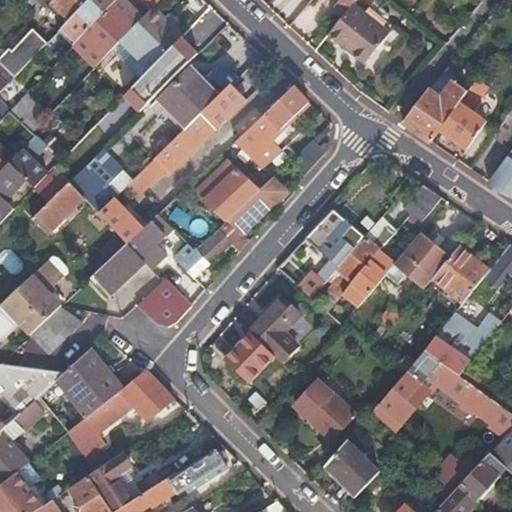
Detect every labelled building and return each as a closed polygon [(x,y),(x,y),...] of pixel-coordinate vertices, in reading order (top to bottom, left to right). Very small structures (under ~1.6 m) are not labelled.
[(39,0),(50,10),(56,4),(54,3),(51,0),(39,0)] [(72,19),(90,0),(56,0),(54,3),(56,4),(72,19)] [(119,0),(90,0),(72,19),(66,26),(65,25),(64,27),(78,41),(90,29),(91,30),(119,0)] [(142,18),(123,0),(119,0),(91,30),(90,29),(78,41),(75,44),(74,45),(96,66),(112,49),(124,36),(142,18)] [(149,10),(153,6),(158,0),(139,0),(139,1),(149,10)] [(351,6),(327,35),(364,65),(391,32),(354,2),(351,6)] [(182,38),(184,36),(153,6),(149,10),(142,18),(124,36),(135,47),(123,59),(143,78),(182,38)] [(0,59),(0,61),(16,76),(50,41),(35,27),(23,40),(13,49),(11,47),(0,59)] [(64,27),(60,30),(75,44),(78,41),(64,27)] [(13,49),(23,40),(20,36),(10,46),(11,47),(13,49)] [(112,49),(123,59),(135,47),(124,36),(112,49)] [(198,54),(182,38),(143,78),(124,96),(140,112),(198,54)] [(0,92),(16,76),(0,61),(0,92)] [(231,83),(238,77),(227,67),(207,85),(191,68),(151,108),(159,116),(169,107),(187,126),(231,83)] [(488,86),(476,78),(462,98),(474,106),(488,86)] [(435,105),(446,89),(436,82),(423,97),(435,105)] [(247,99),(231,83),(187,126),(178,135),(160,152),(135,177),(128,184),(139,196),(165,170),(170,174),(247,99)] [(259,163),(263,167),(282,150),(272,140),(283,129),(282,128),(311,102),(294,85),(236,141),(259,163)] [(423,97),(403,123),(432,142),(441,130),(460,102),(462,100),(446,89),(435,105),(423,97)] [(0,111),(8,103),(1,96),(0,97),(0,111)] [(11,111),(33,133),(47,117),(25,96),(25,97),(11,111)] [(487,122),(460,102),(441,130),(467,149),(487,122)] [(169,126),(178,135),(187,126),(169,107),(159,116),(169,126)] [(492,139),(511,110),(511,108),(492,139)] [(511,133),(511,110),(492,139),(503,146),(511,133)] [(152,143),(160,152),(178,135),(169,126),(152,143)] [(303,170),(323,151),(313,140),(293,159),(298,164),(303,170)] [(103,149),(89,163),(108,183),(122,169),(103,149)] [(0,223),(12,211),(3,202),(24,181),(25,180),(34,189),(47,176),(38,167),(21,151),(3,170),(0,172),(0,223)] [(511,151),(490,181),(511,196),(511,151)] [(198,190),(227,220),(260,190),(231,160),(198,190)] [(70,182),(84,197),(98,213),(115,196),(128,184),(135,177),(125,166),(122,169),(108,183),(89,163),(72,180),(70,182)] [(70,182),(58,169),(38,190),(49,202),(70,182)] [(230,223),(242,233),(288,192),(279,182),(274,177),(260,190),(227,220),(230,223)] [(49,202),(33,218),(48,233),(84,197),(70,182),(49,202)] [(420,226),(443,197),(424,185),(407,209),(415,215),(412,219),(418,224),(420,226)] [(115,196),(98,213),(120,235),(127,243),(144,227),(115,196)] [(306,238),(331,259),(317,274),(311,269),(311,270),(298,285),(312,297),(338,267),(364,237),(365,237),(334,209),(306,238)] [(172,228),(159,214),(144,227),(127,243),(145,262),(150,268),(167,253),(157,243),(172,228)] [(390,222),(383,216),(365,237),(364,237),(371,244),(390,222)] [(380,250),(398,229),(390,222),(371,244),(364,237),(338,267),(344,272),(328,290),(338,299),(343,293),(380,250)] [(231,242),(239,252),(249,240),(242,233),(230,223),(221,231),(196,254),(186,244),(173,258),(193,277),(231,242)] [(433,278),(451,256),(422,231),(396,263),(395,264),(403,271),(425,288),(433,278)] [(127,243),(120,235),(98,256),(106,264),(127,243)] [(479,254),(463,241),(460,245),(476,258),(479,254)] [(95,274),(90,278),(95,283),(99,278),(112,293),(145,262),(127,243),(106,264),(95,274)] [(511,244),(510,243),(497,261),(490,269),(485,276),(497,286),(508,272),(511,274),(511,244)] [(485,276),(490,269),(476,258),(460,245),(451,256),(433,278),(464,302),(482,280),(485,276)] [(396,263),(380,250),(343,293),(360,306),(387,274),(395,264),(396,263)] [(51,254),(0,301),(0,339),(18,323),(30,335),(57,309),(60,306),(50,295),(55,290),(51,285),(67,271),(65,264),(57,256),(51,254)] [(403,271),(395,264),(387,274),(398,284),(404,277),(401,274),(403,271)] [(165,278),(137,304),(156,322),(167,327),(175,323),(191,306),(165,278)] [(283,298),(250,332),(283,364),(298,347),(284,333),(301,315),(283,298)] [(391,329),(404,313),(392,304),(379,319),(391,329)] [(81,324),(60,308),(29,337),(47,356),(81,324)] [(479,328),(457,311),(424,352),(459,377),(464,370),(493,331),(494,331),(483,322),(479,328)] [(108,400),(123,388),(91,348),(65,372),(57,379),(87,417),(108,400)] [(385,424),(394,432),(428,393),(429,394),(437,385),(460,401),(459,407),(470,414),(475,412),(490,422),(488,424),(505,436),(511,428),(511,413),(504,407),(476,388),(459,377),(424,352),(420,357),(416,362),(407,372),(405,374),(399,381),(371,413),(385,424)] [(407,355),(397,367),(405,374),(407,372),(416,362),(407,355)] [(57,379),(65,372),(0,364),(0,397),(12,411),(9,414),(10,415),(1,423),(0,422),(0,434),(3,432),(1,430),(5,427),(5,428),(14,420),(21,413),(35,400),(57,379)] [(397,367),(393,364),(387,371),(399,381),(405,374),(397,367)] [(148,419),(175,398),(155,378),(146,369),(123,388),(108,400),(87,417),(68,432),(85,458),(95,451),(105,443),(98,433),(112,422),(134,404),(148,419)] [(464,370),(459,377),(476,388),(480,382),(464,370)] [(295,403),(309,416),(332,438),(352,415),(330,393),(317,381),(295,403)] [(266,397),(257,389),(250,396),(259,404),(266,397)] [(0,434),(0,481),(2,483),(17,472),(29,462),(30,461),(10,440),(23,429),(24,431),(45,410),(35,400),(21,413),(14,420),(5,428),(5,427),(1,430),(3,432),(0,434)] [(477,500),(478,500),(511,462),(511,428),(505,436),(487,456),(483,460),(461,485),(471,494),(477,500)] [(348,440),(327,464),(358,496),(379,473),(348,440)] [(487,456),(476,446),(460,463),(451,455),(425,484),(445,502),(461,485),(483,460),(487,456)] [(210,478),(228,467),(218,452),(220,451),(219,450),(217,451),(215,448),(176,474),(175,472),(143,493),(114,511),(113,511),(140,511),(150,503),(152,506),(175,491),(177,493),(184,488),(188,493),(205,481),(208,486),(213,482),(210,478)] [(95,471),(103,466),(95,451),(85,458),(95,471)] [(114,511),(143,493),(127,470),(132,467),(123,453),(103,466),(95,471),(93,473),(90,475),(114,511)] [(41,477),(29,462),(17,472),(29,487),(34,482),(35,483),(41,477)] [(29,487),(17,472),(2,483),(0,484),(0,511),(34,511),(50,502),(35,483),(34,482),(29,487)] [(72,487),(87,511),(113,511),(114,511),(90,475),(82,480),(72,487)] [(436,511),(466,511),(477,500),(471,494),(461,485),(445,502),(436,511)] [(400,511),(413,511),(411,510),(418,502),(414,498),(400,511)] [(34,511),(62,511),(54,499),(50,502),(34,511)] [(288,511),(277,500),(259,511),(288,511)] [(204,511),(198,501),(192,505),(196,511),(204,511)]
